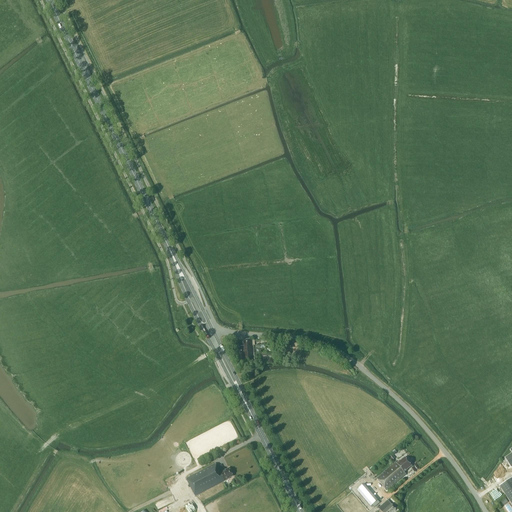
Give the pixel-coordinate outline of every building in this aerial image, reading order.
[(241,365),(255,364),(254,346),(252,346),(252,340),(250,341),(249,340),(244,340),(244,346),(240,346),(241,365)] [(273,351),(273,353),(263,353),(263,358),(280,358),(280,348),(275,348),(275,351),(273,351)] [(386,490),(405,474),(404,473),(408,470),(408,469),(411,466),(405,458),(400,461),(396,463),(395,462),(376,478),(386,490)] [(186,479),(195,497),(225,481),(228,479),(228,478),(232,476),(229,469),(225,470),(220,472),(218,468),(215,464),(186,479)] [(511,479),(499,488),(511,506),(511,479)] [(377,500),(363,484),(357,489),(371,506),(377,500)] [(378,508),(381,511),(394,511),(397,511),(390,504),(387,501),(378,508)]
